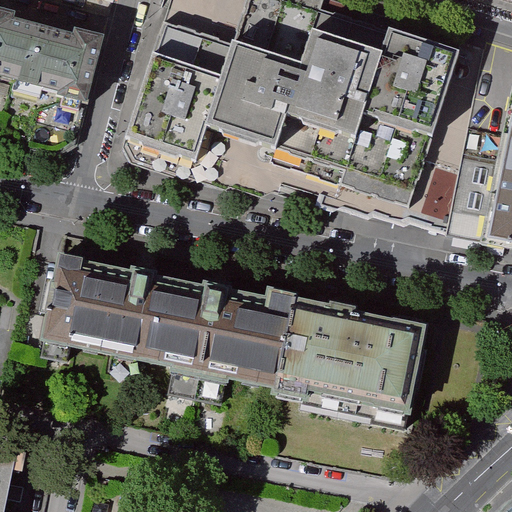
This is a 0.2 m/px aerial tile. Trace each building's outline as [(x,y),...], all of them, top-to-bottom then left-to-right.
[(116,0),(85,0),(114,9),(116,0)] [(255,0),(242,42),(312,65),(324,30),(393,53),(400,32),(330,9),(332,0),(255,0)] [(19,15),(0,10),(0,77),(2,78),(3,74),(70,91),(69,96),(94,102),(110,39),(85,33),(83,38),(17,21),(19,15)] [(169,18),(155,59),(228,83),(231,76),(242,42),(226,37),(169,18)] [(312,65),(296,118),(368,142),(376,120),(393,53),(324,30),(312,65)] [(393,53),(376,120),(441,141),(470,55),(400,32),(393,53)] [(228,83),(213,129),(238,137),(285,153),(296,118),(312,65),(242,42),(231,76),(228,83)] [(200,168),(127,144),(135,165),(262,198),(272,192),(278,193),(280,189),(281,183),(318,196),(316,206),(333,212),(341,209),(448,235),(470,130),(484,60),(470,55),(441,141),(418,212),(281,166),(285,153),(238,137),(213,129),(200,168)] [(213,129),(228,83),(155,59),(127,144),(200,168),(213,129)] [(0,144),(62,158),(82,146),(94,102),(69,96),(70,91),(3,74),(2,78),(0,77),(0,144)] [(296,118),(285,153),(281,166),(418,212),(441,141),(376,120),(368,142),(296,118)] [(482,243),(509,137),(470,130),(448,235),(482,243)] [(482,243),(511,248),(511,137),(509,137),(482,243)] [(83,275),(86,260),(65,256),(47,344),(175,369),(189,297),(157,291),(160,277),(143,273),(140,286),(83,275)] [(216,302),(189,297),(175,369),(279,390),(297,298),(275,293),(271,311),(234,304),(236,293),(219,290),(216,302)] [(297,298),(279,390),(278,396),(307,402),(305,413),(414,435),(437,323),(362,308),(363,302),(327,295),(327,299),(298,293),(297,298)] [(0,511),(4,511),(18,449),(0,445),(0,511)] [(132,491),(125,496),(123,504),(128,511),(139,511),(144,509),(146,500),(141,493),(132,491)] [(511,511),(511,502),(501,511),(511,511)]
